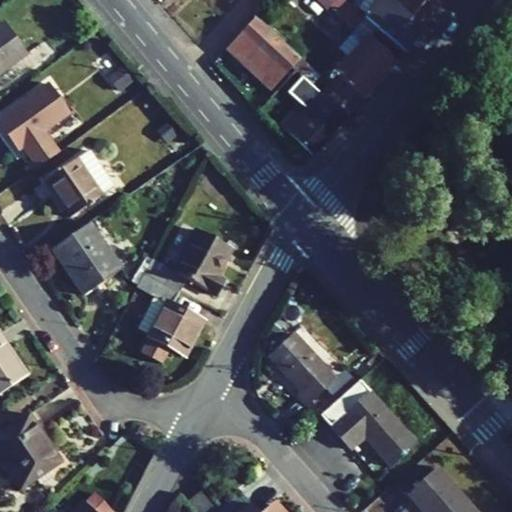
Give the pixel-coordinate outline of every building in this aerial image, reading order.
[(377,28),(365,18),(344,0),(334,0),(329,6),(354,30),(337,48),(347,57),(332,73),(336,76),(320,93),(347,116),(405,52),(377,28)] [(405,52),(406,53),(426,30),(391,0),(362,0),(357,7),(366,14),(364,17),(365,18),(377,28),(405,52)] [(391,0),(426,30),(440,12),(425,0),(391,0)] [(425,0),(440,12),(450,0),(425,0)] [(254,17),(225,49),(270,91),(291,68),(300,59),(254,17)] [(0,72),(25,55),(4,24),(0,26),(0,72)] [(93,60),(106,77),(118,67),(105,51),(93,60)] [(0,88),(33,66),(25,55),(0,72),(0,88)] [(291,68),(295,71),(304,62),(300,59),(291,68)] [(295,71),(299,75),(308,66),(304,62),(295,71)] [(319,76),(308,66),(299,75),(302,78),(288,93),(300,105),(280,127),(311,156),(347,116),(320,93),(315,89),(311,85),(317,78),(319,76)] [(108,77),(118,90),(132,80),(121,67),(108,77)] [(311,85),(315,89),(321,82),(317,78),(311,85)] [(70,114),(48,83),(0,117),(0,127),(17,152),(22,148),(35,168),(58,153),(44,132),(70,114)] [(165,141),(175,132),(167,122),(157,131),(165,141)] [(54,194),(70,217),(114,187),(88,150),(45,180),(32,189),(42,203),(54,194)] [(89,222),(51,248),(83,295),(121,269),(89,222)] [(216,276),(231,249),(196,229),(173,272),(151,260),(144,273),(179,292),(186,279),(217,296),(225,281),(216,276)] [(161,364),(170,348),(183,355),(202,321),(172,305),(179,292),(144,273),(135,288),(154,298),(137,329),(149,335),(140,353),(161,364)] [(293,333),(268,357),(301,392),(298,396),(307,406),(336,379),(293,333)] [(0,338),(0,391),(25,374),(0,338)] [(355,384),(334,402),(344,413),(365,395),(355,384)] [(364,438),(390,467),(415,444),(368,392),(365,395),(344,413),(329,427),(350,450),(364,438)] [(62,462),(29,414),(0,434),(0,463),(19,491),(36,480),(39,485),(51,477),(47,472),(62,462)] [(402,511),(414,511),(418,508),(421,511),(475,511),(436,469),(407,495),(409,497),(398,507),(402,511)] [(113,511),(93,491),(72,511),(113,511)] [(187,502),(193,511),(216,511),(217,511),(202,491),(187,502)] [(237,511),(247,504),(237,494),(217,511),(237,511)] [(276,511),(285,511),(275,500),(270,505),(276,511)]
